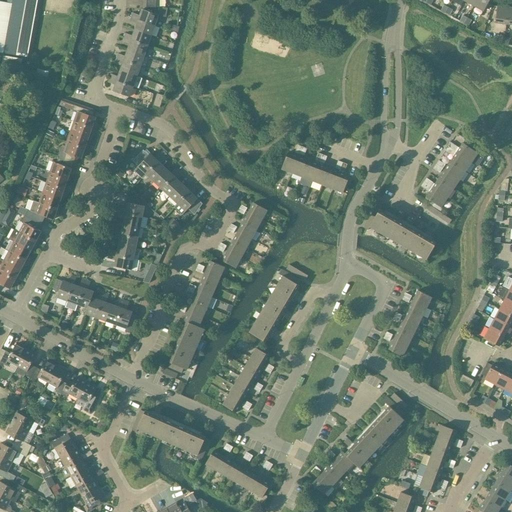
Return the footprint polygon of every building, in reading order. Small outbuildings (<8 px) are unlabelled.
[(7,0),(0,43),(0,52),(15,55),(24,0),(7,0)] [(489,0),(476,0),(473,5),(483,11),(489,0)] [(131,17),(154,25),(158,15),(166,17),(167,8),(159,7),(143,5),(143,10),(142,9),(140,16),(133,13),(131,17)] [(497,5),(495,22),(506,24),(509,7),(497,5)] [(135,30),(151,35),(154,25),(131,17),(130,21),(137,24),(135,30)] [(124,37),(147,46),(151,35),(135,30),(133,36),(125,33),(124,37)] [(128,50),(143,56),(147,46),(124,37),(122,42),(130,44),(128,50)] [(118,53),(117,58),(140,66),(143,56),(128,50),(126,56),(118,53)] [(3,56),(2,65),(21,68),(22,59),(3,56)] [(136,76),(140,66),(117,58),(115,62),(122,65),(120,71),(136,76)] [(36,75),(48,78),(49,72),(37,69),(36,75)] [(133,86),(139,88),(142,78),(136,76),(120,71),(118,77),(111,74),(109,78),(133,87),(133,86)] [(113,91),(129,97),(133,87),(109,78),(108,83),(115,85),(113,91)] [(30,90),(31,81),(25,80),(23,89),(30,90)] [(153,105),(159,108),(164,96),(157,94),(153,105)] [(94,128),(96,123),(94,122),(95,117),(92,116),(94,110),(62,99),(59,105),(77,112),(74,121),(94,128)] [(70,131),(88,137),(90,133),(92,134),(94,128),(74,121),(70,131)] [(70,131),(67,142),(87,149),(89,143),(87,143),(88,137),(70,131)] [(85,154),(87,149),(67,142),(65,146),(63,146),(61,147),(57,157),(76,163),(78,157),(81,159),(83,153),(85,154)] [(457,147),(451,142),(448,146),(454,151),(457,147)] [(477,153),(463,143),(456,152),(471,162),(477,153)] [(445,150),(452,155),(454,151),(448,146),(445,150)] [(456,152),(450,161),(465,171),(471,162),(456,152)] [(138,167),(134,171),(142,178),(146,174),(163,156),(159,153),(154,159),(149,154),(138,166),(138,167)] [(282,169),(292,173),(299,157),(288,153),(282,169)] [(163,156),(146,174),(154,181),(165,169),(160,165),(166,159),(163,156)] [(53,162),(50,172),(68,178),(69,173),(72,174),(76,163),(57,157),(56,163),(53,162)] [(292,173),(302,177),(309,160),(299,157),(292,173)] [(302,177),(312,181),(319,164),(309,160),(302,177)] [(438,160),(436,164),(442,169),(445,165),(438,160)] [(444,170),(459,180),(465,171),(450,161),(444,170)] [(328,168),(319,164),(312,181),(322,185),(328,168)] [(433,168),(440,173),(442,169),(436,164),(433,168)] [(165,169),(154,181),(162,189),(179,171),(175,168),(170,174),(165,169)] [(338,172),(328,168),(322,185),(332,189),(338,172)] [(438,179),(453,189),(459,180),(444,170),(438,179)] [(179,171),(162,189),(169,197),(181,184),(176,180),(181,174),(179,171)] [(50,172),(46,183),(66,190),(68,184),(66,183),(68,178),(50,172)] [(342,193),(349,176),(338,172),(332,189),(342,193)] [(426,178),(424,182),(430,187),(433,183),(426,178)] [(432,188),(447,198),(453,189),(438,179),(432,188)] [(421,186),(427,191),(430,187),(424,182),(421,186)] [(46,183),(42,193),(60,199),(62,194),(65,195),(66,190),(46,183)] [(169,197),(177,204),(194,186),(191,183),(185,188),(181,184),(169,197)] [(28,189),(19,186),(17,194),(25,197),(28,189)] [(174,208),(182,215),(185,211),(187,209),(195,215),(202,204),(197,199),(196,199),(192,195),(197,189),(194,186),(177,204),(174,208)] [(426,197),(440,207),(447,198),(432,188),(426,197)] [(42,193),(39,203),(59,210),(61,205),(59,204),(60,199),(42,193)] [(33,201),(31,209),(36,211),(35,213),(27,210),(24,215),(35,221),(39,215),(53,220),(55,214),(57,215),(59,210),(39,203),(33,201)] [(118,207),(117,212),(142,217),(144,206),(127,203),(126,209),(118,207)] [(266,212),(253,204),(247,213),(261,221),(266,212)] [(424,208),(449,224),(451,220),(427,204),(424,208)] [(238,211),(243,214),(247,208),(241,205),(238,211)] [(370,226),(426,259),(435,242),(379,209),(375,217),(370,214),(363,227),(368,230),(370,226)] [(123,224),(139,227),(142,217),(117,212),(116,216),(124,218),(123,224)] [(261,221),(247,213),(242,223),(256,230),(261,221)] [(41,231),(32,227),(35,221),(24,215),(21,221),(24,222),(18,232),(14,229),(13,230),(38,242),(40,237),(38,236),(41,231)] [(178,232),(183,228),(177,223),(173,227),(178,232)] [(256,230),(242,223),(237,232),(251,239),(256,230)] [(113,233),(137,238),(139,227),(123,224),(121,230),(114,229),(113,233)] [(227,230),(233,233),(236,227),(231,224),(227,230)] [(425,234),(430,236),(433,231),(428,228),(425,234)] [(13,242),(30,251),(33,246),(35,247),(38,242),(13,230),(9,239),(13,241),(13,242)] [(246,249),(251,239),(237,232),(232,241),(246,249)] [(113,233),(112,238),(120,239),(118,245),(135,249),(137,238),(113,233)] [(246,249),(232,241),(227,250),(241,258),(246,249)] [(27,262),(30,256),(27,255),(30,251),(13,242),(8,252),(27,262)] [(217,249),(222,252),(226,246),(220,243),(217,249)] [(139,260),(138,260),(140,250),(135,249),(118,245),(117,252),(109,250),(108,254),(139,261),(139,260)] [(241,258),(227,250),(222,260),(235,267),(241,258)] [(3,261),(20,269),(22,265),(25,266),(27,262),(8,252),(3,261)] [(108,254),(108,259),(116,260),(114,267),(130,270),(137,271),(139,261),(108,254)] [(198,327),(205,311),(224,266),(210,260),(184,321),(186,322),(168,362),(186,370),(204,329),(198,327)] [(20,269),(3,261),(0,266),(0,271),(17,280),(20,275),(17,274),(20,269)] [(195,271),(201,273),(204,267),(198,264),(195,271)] [(286,269),(305,280),(308,276),(289,265),(286,269)] [(249,332),(266,342),(299,285),(298,285),(300,280),(282,269),(279,273),(282,276),(249,332)] [(0,283),(9,289),(12,284),(14,285),(17,280),(0,271),(0,283)] [(62,281),(56,297),(66,300),(72,285),(75,277),(71,276),(68,283),(62,281)] [(72,285),(66,300),(77,304),(85,281),(81,280),(78,287),(72,285)] [(90,283),(85,281),(77,304),(87,308),(91,298),(93,292),(87,290),(90,283)] [(187,290),(193,293),(196,286),(190,284),(187,290)] [(431,297),(417,290),(412,300),(426,307),(431,297)] [(91,298),(87,308),(85,313),(96,317),(104,294),(100,292),(97,300),(91,298)] [(108,295),(104,294),(96,317),(106,321),(111,305),(106,303),(108,295)] [(499,309),(511,316),(511,303),(504,299),(499,309)] [(120,300),(117,307),(111,305),(106,321),(116,325),(124,301),(120,300)] [(426,307),(412,300),(407,310),(422,317),(426,307)] [(129,303),(124,301),(116,325),(126,328),(125,331),(131,333),(137,316),(132,314),(132,312),(126,310),(129,303)] [(178,310),(184,313),(187,306),(181,304),(178,310)] [(511,320),(511,316),(499,309),(494,319),(509,327),(511,320)] [(407,310),(403,319),(417,326),(422,317),(407,310)] [(403,319),(398,329),(412,336),(417,326),(403,319)] [(509,327),(494,319),(489,328),(504,336),(509,327)] [(483,338),(498,346),(504,336),(489,328),(483,338)] [(412,336),(398,329),(393,339),(407,346),(412,336)] [(388,349),(403,356),(407,346),(393,339),(388,349)] [(6,351),(0,362),(6,365),(9,367),(11,363),(18,366),(27,349),(17,344),(11,354),(6,351)] [(269,356),(255,348),(250,357),(263,366),(269,356)] [(31,364),(37,354),(27,349),(18,366),(27,371),(25,375),(31,378),(37,367),(31,364)] [(263,366),(250,357),(244,367),(258,375),(263,366)] [(42,370),(37,367),(31,378),(37,381),(39,377),(48,382),(57,365),(47,360),(42,370)] [(492,363),(484,379),(494,384),(502,368),(492,363)] [(67,371),(57,365),(48,382),(57,388),(55,391),(61,394),(66,383),(62,381),(67,371)] [(258,375),(244,367),(239,376),(252,384),(258,375)] [(162,373),(175,378),(177,374),(164,368),(162,373)] [(502,368),(494,384),(504,389),(511,373),(502,368)] [(459,380),(470,386),(473,380),(462,374),(459,380)] [(72,387),(66,383),(61,394),(67,397),(69,394),(78,399),(88,382),(78,376),(72,387)] [(252,384),(239,376),(233,385),(247,393),(252,384)] [(97,387),(88,382),(78,399),(88,404),(84,410),(90,413),(97,400),(92,397),(97,387)] [(233,385),(228,395),(241,403),(247,393),(233,385)] [(390,397),(404,409),(407,405),(394,393),(390,397)] [(222,404),(236,412),(241,403),(228,395),(222,404)] [(386,396),(382,400),(389,406),(346,453),(343,451),(335,459),(347,470),(354,462),(359,467),(404,419),(402,417),(405,413),(386,396)] [(54,403),(47,400),(44,406),(51,410),(54,403)] [(196,458),(201,460),(210,440),(206,438),(206,437),(146,410),(145,412),(141,410),(132,430),(137,432),(139,428),(198,454),(196,458)] [(17,413),(12,423),(28,431),(33,422),(42,426),(45,421),(34,415),(31,420),(17,413)] [(97,428),(102,431),(105,424),(100,422),(97,428)] [(12,423),(6,433),(20,440),(17,445),(29,451),(32,446),(23,441),(28,431),(12,423)] [(456,431),(442,425),(438,436),(453,441),(456,431)] [(453,441),(438,436),(434,446),(449,451),(453,441)] [(55,448),(60,457),(77,448),(71,438),(57,447),(54,441),(49,444),(52,449),(55,448)] [(1,443),(0,444),(0,455),(12,462),(17,452),(26,456),(29,451),(17,445),(14,450),(1,443)] [(449,451),(434,446),(431,456),(445,461),(449,451)] [(77,448),(60,457),(66,467),(82,457),(81,456),(77,448)] [(214,450),(206,464),(216,470),(224,456),(214,450)] [(66,467),(71,476),(88,467),(83,459),(92,454),(90,451),(81,456),(82,457),(66,467)] [(335,455),(330,451),(326,456),(330,460),(335,455)] [(13,482),(15,476),(7,472),(12,462),(0,455),(0,468),(3,470),(1,475),(12,481),(13,482)] [(224,456),(216,470),(225,475),(233,462),(224,456)] [(445,461),(431,456),(427,466),(442,472),(445,461)] [(347,470),(335,459),(328,467),(339,478),(347,470)] [(242,467),(233,462),(225,475),(234,481),(242,467)] [(511,465),(507,462),(501,472),(511,478),(511,465)] [(320,471),(316,466),(311,472),(315,476),(320,471)] [(427,466),(423,476),(438,482),(442,472),(427,466)] [(88,467),(71,476),(76,486),(93,476),(92,474),(88,467)] [(251,473),(242,467),(234,481),(243,486),(251,473)] [(328,467),(320,475),(332,486),(339,478),(328,467)] [(92,474),(93,476),(76,486),(81,495),(98,485),(94,478),(103,473),(101,469),(92,474)] [(511,478),(501,472),(496,481),(511,491),(511,488),(511,478)] [(261,478),(251,473),(243,486),(253,492),(261,478)] [(313,483),(324,494),(332,486),(320,475),(313,483)] [(420,487),(434,492),(438,482),(423,476),(420,487)] [(262,497),(270,484),(261,478),(253,492),(262,497)] [(0,481),(0,494),(11,500),(16,490),(24,495),(27,489),(13,482),(12,481),(9,487),(0,481)] [(496,481),(490,491),(505,500),(511,491),(496,481)] [(97,499),(104,495),(98,485),(81,495),(86,504),(84,506),(87,511),(100,504),(97,499)] [(490,491),(484,500),(500,509),(505,500),(490,491)] [(416,497),(401,492),(398,503),(412,508),(416,497)] [(12,510),(11,506),(8,504),(11,500),(0,494),(0,507),(2,508),(0,511),(14,511),(15,511),(12,510)] [(479,509),(483,511),(497,511),(500,509),(484,500),(479,509)] [(181,510),(177,502),(167,507),(169,511),(189,511),(187,507),(181,510)] [(398,503),(394,511),(410,511),(412,508),(398,503)]
